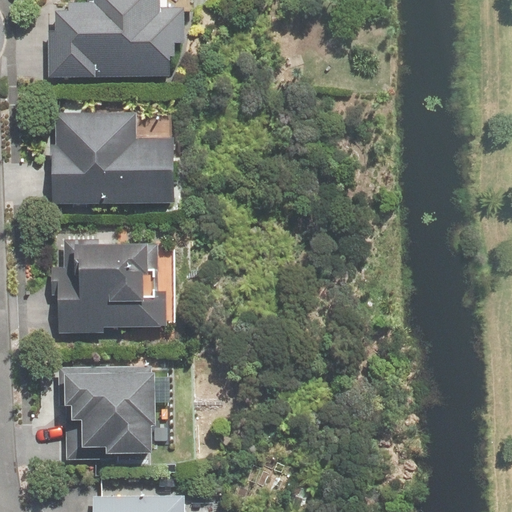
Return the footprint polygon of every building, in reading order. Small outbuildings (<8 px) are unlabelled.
[(56,0),(57,78),(188,76),(187,6),(159,6),(158,0),(56,0)] [(136,102),(54,104),(57,205),(178,202),(177,131),(137,132),(136,102)] [(64,269),(51,268),(52,297),(57,296),(58,334),(103,334),(103,330),(160,330),(161,300),(154,300),(154,272),(145,272),(145,247),(98,247),(98,241),(64,241),(64,269)] [(168,454),(165,356),(66,359),(69,457),(168,454)] [(184,511),(185,494),(97,493),(96,511),(184,511)]
